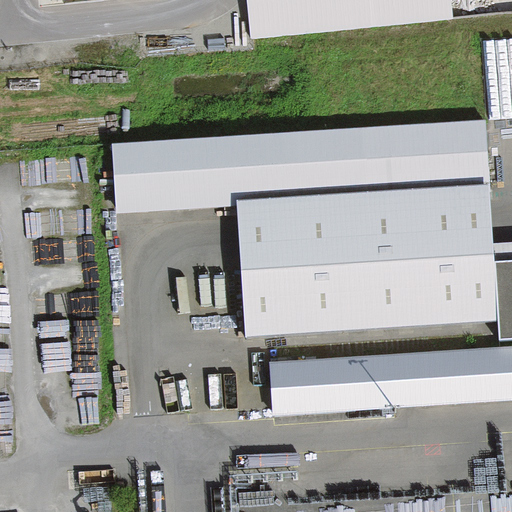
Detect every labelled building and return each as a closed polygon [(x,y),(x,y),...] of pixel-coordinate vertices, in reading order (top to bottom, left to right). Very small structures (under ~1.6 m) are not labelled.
[(250,0),(253,40),(456,25),(454,0),(250,0)] [(486,121),(106,143),(110,216),(234,208),(242,344),(498,329),(494,263),(486,121)] [(511,261),(494,263),(500,343),(511,341),(511,261)] [(511,341),(500,343),(266,357),(270,418),(511,402),(511,341)] [(0,454),(18,454),(15,369),(0,369),(0,454)] [(473,511),(511,511),(511,491),(473,493),(473,511)]
